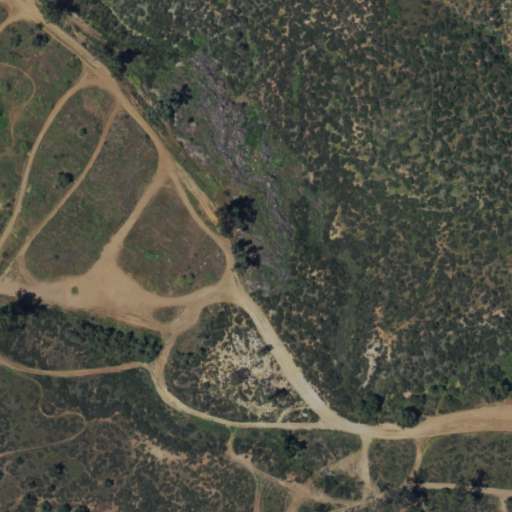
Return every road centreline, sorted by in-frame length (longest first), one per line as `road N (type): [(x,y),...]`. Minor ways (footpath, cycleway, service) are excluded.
road 1 (track): [(14,0),(102,72),(210,203),(233,295),(300,396),(336,427),(388,432),(465,416),(511,419)]
road 2 (residential): [(511,494),(421,489),(345,511)]
